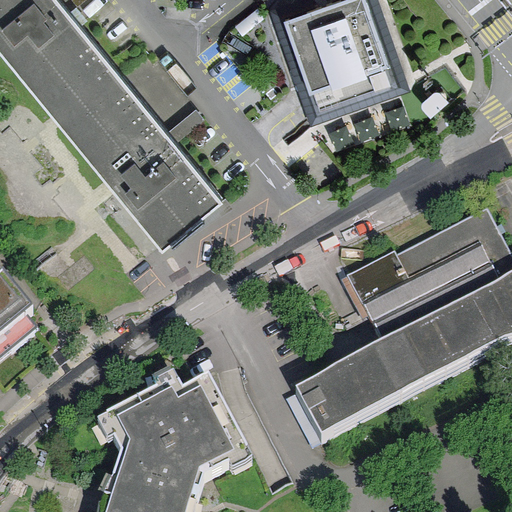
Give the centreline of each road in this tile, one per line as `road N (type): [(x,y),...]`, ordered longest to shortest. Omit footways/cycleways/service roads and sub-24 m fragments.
road 1 (residential): [(0,454),(117,354),(511,127)]
road 2 (unknown): [(197,275),(180,261),(176,242),(271,173)]
